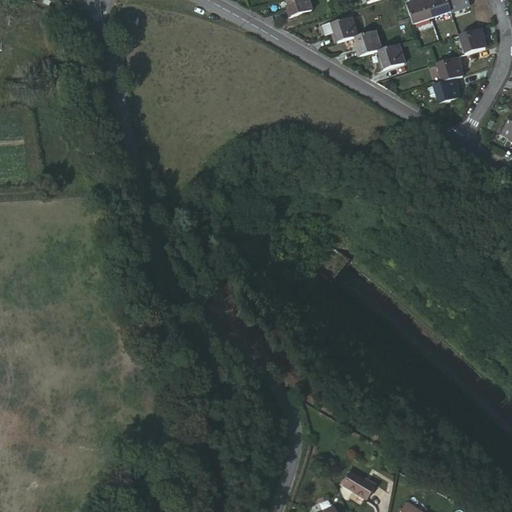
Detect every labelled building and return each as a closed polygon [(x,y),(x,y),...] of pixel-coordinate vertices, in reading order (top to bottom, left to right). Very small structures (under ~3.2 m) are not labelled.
[(309,0),(287,0),(291,9),(287,9),(291,22),(314,14),(309,0)] [(417,0),(418,1),(407,5),(412,20),(413,25),(433,18),(426,0),(417,0)] [(426,0),(433,18),(451,12),(446,0),(426,0)] [(446,0),(451,12),(472,6),(469,0),(446,0)] [(331,35),(334,46),(356,38),(359,37),(354,18),(333,25),(336,33),(331,35)] [(465,56),(485,49),(482,42),(486,40),(482,27),(459,35),(465,56)] [(356,50),(358,59),(379,52),(383,51),(377,31),(359,37),(356,38),(359,48),(356,50)] [(405,66),(399,46),(383,51),(379,52),(382,62),(378,63),(381,74),(405,66)] [(459,80),(464,78),(461,70),(465,68),(460,57),(439,64),(445,84),(459,80)] [(445,84),(434,88),(441,110),(462,103),(459,93),(462,91),(459,80),(445,84)] [(507,145),(511,147),(511,118),(511,117),(501,135),(510,140),(507,145)] [(366,482),(361,479),(350,471),(341,484),(366,499),(376,483),(369,478),(366,482)] [(421,511),(407,502),(400,511),(421,511)]
